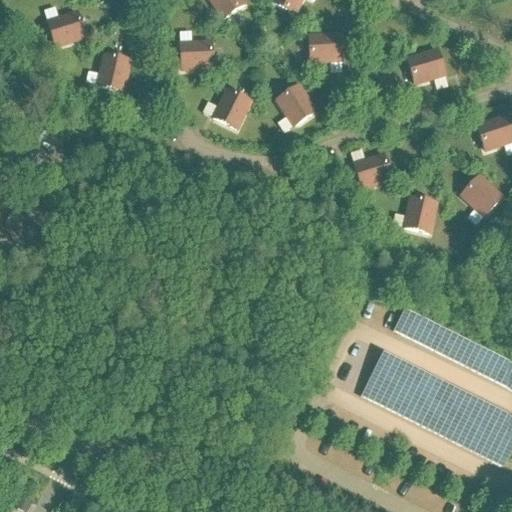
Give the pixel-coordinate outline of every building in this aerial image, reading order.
[(204,0),(185,0),(198,25),(214,16),(204,0)] [(206,0),(222,23),(244,9),(237,0),(206,0)] [(293,18),(302,0),(273,0),(270,7),(293,18)] [(46,25),(58,21),(56,13),(44,16),(46,25)] [(54,51),(84,42),(76,17),(47,26),(54,51)] [(179,47),(193,46),(192,37),(178,38),(179,47)] [(309,66),(340,65),(339,39),(308,41),(309,66)] [(180,74),(211,72),(210,46),(179,48),(180,74)] [(413,88),(443,79),(436,54),(406,63),(413,88)] [(122,96),(129,65),(103,59),(96,90),(122,96)] [(330,79),(341,78),(340,66),(329,67),(330,79)] [(95,89),(97,79),(88,77),(86,87),(95,89)] [(436,93),(447,90),(444,81),(433,85),(436,93)] [(293,130),(315,116),(297,90),(276,104),(293,130)] [(235,134),(249,106),(226,94),(212,122),(235,134)] [(211,121),(216,112),(207,107),(202,117),(211,121)] [(484,155),(511,145),(511,140),(505,120),(476,130),(484,155)] [(283,137),(291,132),(286,123),(278,129),(283,137)] [(505,159),(511,157),(511,148),(502,152),(505,159)] [(14,172),(24,158),(17,152),(6,167),(14,172)] [(352,167),(365,163),(362,156),(350,160),(352,167)] [(361,193),(390,184),(382,159),(353,169),(361,193)] [(483,221),(501,202),(478,181),(460,200),(483,221)] [(428,238),(435,208),(410,202),(403,232),(428,238)] [(475,230),(482,222),(474,215),(466,222),(475,230)] [(401,232),(404,222),(394,220),(392,230),(401,232)] [(28,511),(31,507),(21,501),(14,511),(28,511)]
